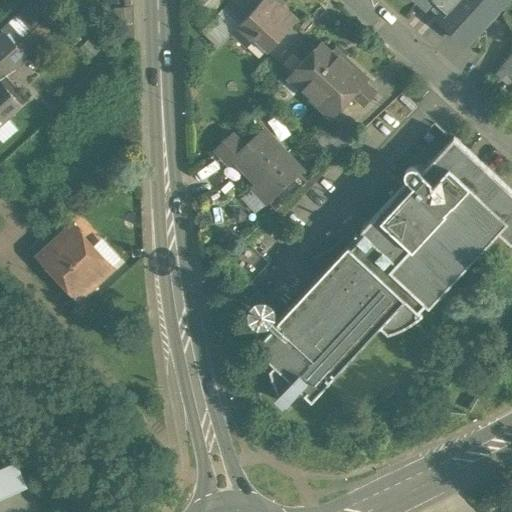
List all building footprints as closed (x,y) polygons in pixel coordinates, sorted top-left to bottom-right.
[(195,0),(213,18),(229,0),(195,0)] [(229,0),(213,18),(199,33),(217,49),(230,34),(261,0),(229,0)] [(277,10),(266,0),(261,0),(230,34),(245,47),(254,37),(255,38),(256,37),(268,47),(265,51),(267,52),(289,28),(295,21),(280,7),(277,10)] [(456,0),(430,0),(427,4),(440,16),(456,0)] [(456,0),(440,16),(438,19),(465,45),(505,0),(456,0)] [(0,32),(0,85),(3,82),(4,83),(31,60),(18,45),(47,20),(30,1),(0,27),(0,30),(1,31),(0,32)] [(289,28),(267,52),(281,65),(291,55),(303,41),(289,28)] [(333,50),(330,54),(320,45),(320,44),(301,64),(291,75),(288,78),(289,79),(289,78),(290,79),(293,76),(302,84),(299,88),(300,88),(329,115),(329,116),(330,116),(364,79),(363,78),(363,79),(342,59),(341,58),(333,51),(334,51),(333,50)] [(511,53),(495,74),(506,83),(511,77),(510,77),(511,74),(511,53)] [(301,64),(291,55),(281,65),(291,75),(301,64)] [(0,85),(0,128),(24,106),(17,98),(23,93),(14,83),(9,88),(4,83),(3,82),(0,85)] [(326,120),(326,119),(310,138),(331,158),(349,141),(348,140),(348,141),(326,121),(326,120)] [(277,147),(262,131),(244,148),(233,159),(233,160),(270,199),(298,172),(276,148),(277,147)] [(232,135),(214,152),(227,165),(233,160),(233,159),(244,148),(232,135)] [(511,193),(453,138),(420,174),(415,169),(412,168),(408,169),(405,170),(403,173),(403,176),(403,179),(405,182),(359,232),(361,234),(355,241),(349,248),(346,245),(274,323),(275,323),(260,340),(265,358),(272,365),(268,370),(270,378),(272,384),(276,391),(280,400),(285,406),(299,390),(303,393),(302,394),(310,401),(329,381),(329,380),(332,376),(333,377),(379,327),(386,334),(392,332),(401,328),(411,322),(422,315),(418,311),(424,305),(427,308),(498,232),(510,244),(511,241),(511,193)] [(13,156),(0,168),(0,177),(7,185),(24,169),(13,156)] [(51,243),(39,255),(40,256),(79,297),(80,298),(92,287),(112,268),(72,224),(51,243)] [(43,235),(28,249),(37,259),(40,256),(39,255),(51,243),(43,235)] [(92,287),(80,298),(79,297),(75,300),(84,310),(100,295),(92,287)] [(511,299),(511,291),(509,288),(503,295),(510,302),(511,299)] [(266,294),(260,293),(254,294),(250,298),(248,304),(248,310),(252,315),(257,317),(263,317),(268,314),(272,310),(273,304),(270,298),(266,294)] [(23,459),(0,468),(0,500),(34,486),(23,459)]
